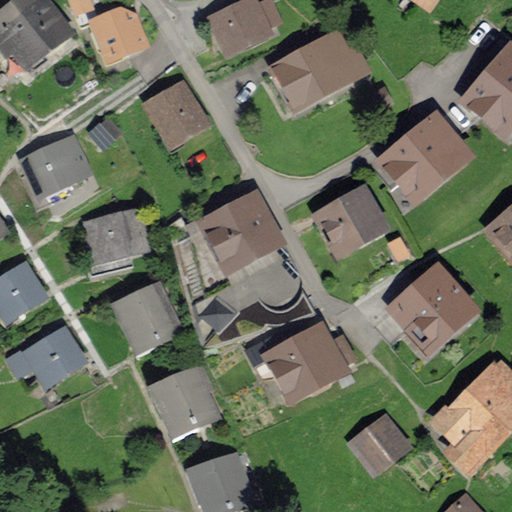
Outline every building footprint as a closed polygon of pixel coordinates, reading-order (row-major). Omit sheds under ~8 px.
[(75,52),(40,0),(35,0),(0,23),(0,70),(14,92),(75,52)] [(90,0),(70,0),(77,17),(95,10),(90,0)] [(269,0),(263,0),(204,26),(222,65),(286,37),(269,0)] [(391,0),(422,24),(439,0),(391,0)] [(116,12),(92,24),(110,64),(148,44),(136,20),(126,13),(116,12)] [(365,84),(334,36),(254,88),(286,135),(365,84)] [(511,142),(511,51),(466,109),(511,144),(511,142)] [(209,143),(176,93),(138,117),(171,168),(209,143)] [(476,164),(433,116),(373,171),(416,218),(476,164)] [(92,177),(67,139),(11,175),(36,213),(92,177)] [(358,189),(302,221),(338,284),(394,252),(358,189)] [(287,269),(255,204),(200,231),(232,296),(287,269)] [(146,215),(83,227),(95,288),(157,276),(146,215)] [(511,215),(487,236),(511,266),(511,215)] [(483,318),(434,269),(381,322),(431,371),(483,318)] [(0,335),(46,305),(23,270),(0,284),(0,335)] [(166,287),(112,315),(141,371),(195,343),(166,287)] [(362,374),(333,323),(260,363),(289,414),(362,374)] [(90,366),(69,332),(16,367),(38,400),(90,366)] [(511,382),(494,364),(462,394),(506,441),(511,435),(511,382)] [(206,371),(151,396),(178,455),(233,429),(206,371)] [(472,472),(506,441),(462,394),(428,425),(472,472)] [(379,424),(346,448),(377,491),(410,466),(379,424)] [(254,511),(237,461),(189,477),(201,511),(254,511)] [(475,511),(464,501),(452,511),(475,511)]
